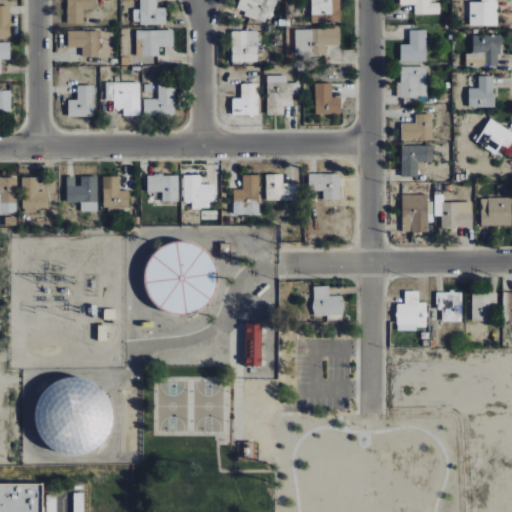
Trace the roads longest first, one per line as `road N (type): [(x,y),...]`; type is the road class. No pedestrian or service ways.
road 1 (residential): [(127,350),(208,334),(256,281),(285,264),(511,261)]
road 2 (residential): [(367,0),(370,413)]
road 3 (residential): [(0,148),(369,140)]
road 4 (residential): [(36,0),(39,148)]
road 5 (residential): [(201,0),(202,146)]
